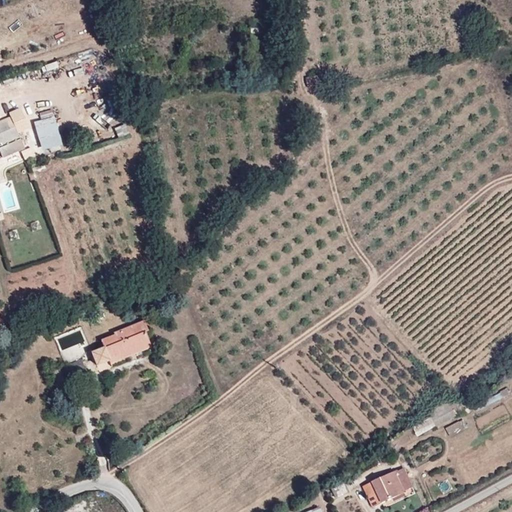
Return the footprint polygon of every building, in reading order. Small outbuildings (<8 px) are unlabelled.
[(41,149),(62,146),(56,110),(41,112),(42,120),(37,121),(41,149)] [(0,147),(20,139),(14,125),(9,127),(7,123),(5,123),(0,125),(0,147)] [(0,169),(10,165),(6,156),(0,158),(0,169)] [(105,349),(93,354),(98,366),(110,361),(110,363),(130,356),(129,351),(141,347),(142,351),(151,347),(145,331),(147,330),(143,320),(114,332),(115,334),(101,340),(105,349)] [(130,356),(142,351),(141,347),(129,351),(130,356)] [(75,382),(88,376),(81,359),(68,365),(75,382)] [(56,389),(66,385),(60,369),(49,372),(56,389)] [(437,427),(457,416),(450,403),(430,415),(437,427)] [(406,468),(397,472),(406,491),(415,487),(406,468)] [(406,491),(397,472),(397,471),(364,487),(374,508),(406,492),(406,491)]
